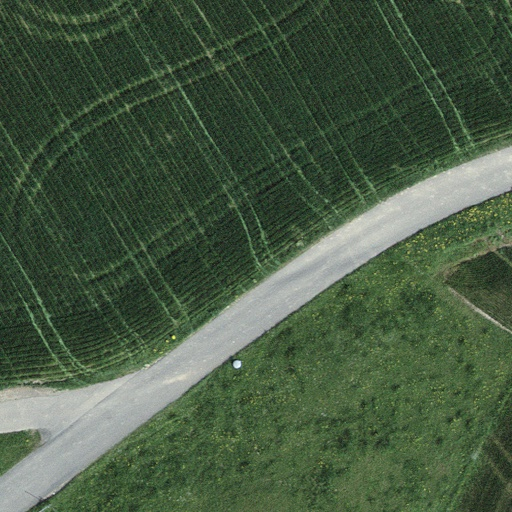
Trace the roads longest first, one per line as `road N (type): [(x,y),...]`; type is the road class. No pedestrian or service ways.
road 1 (unclassified): [(103,424),(337,253),(410,209),(511,166)]
road 2 (unclassified): [(0,504),(103,424)]
